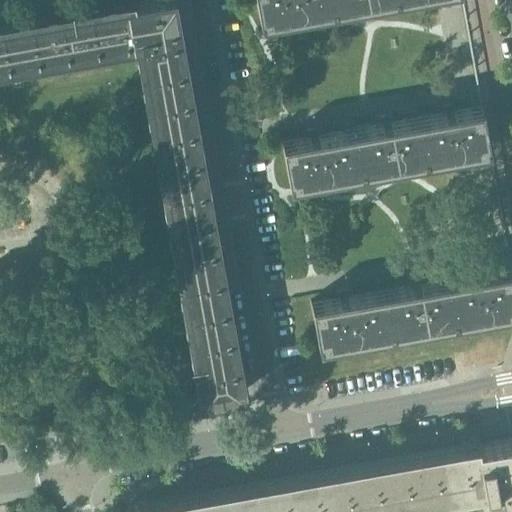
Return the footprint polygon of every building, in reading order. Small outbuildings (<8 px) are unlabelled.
[(0,65),(134,41),(136,51),(141,50),(198,375),(194,376),(196,386),(195,386),(197,398),(245,390),(175,0),(119,0),(0,21),(0,65)] [(261,17),(333,5),(331,0),(256,0),(260,20),(261,19),(261,17)] [(480,103),(454,107),(453,105),(443,107),(444,111),(417,115),(424,155),(462,148),(488,143),(481,102),(480,102),(480,103)] [(355,127),(362,166),(424,155),(417,115),(391,120),(391,116),(380,118),(381,122),(355,127)] [(290,179),(362,166),(355,127),(319,133),(318,129),(308,131),(309,135),(283,140),(282,137),(281,138),(289,181),(290,181),(290,179)] [(472,268),(473,272),(447,277),(453,316),(511,305),(511,275),(510,263),(509,263),(509,264),(483,269),(483,266),(472,268)] [(384,288),(391,327),(453,316),(447,277),(420,281),(420,278),(409,280),(410,283),(384,288)] [(319,340),(391,327),(384,288),(348,294),(347,291),(337,293),(338,296),(312,301),(311,299),(310,299),(318,342),(319,342),(319,340)] [(147,499),(147,498),(135,500),(137,511),(342,511),(472,489),(472,488),(479,487),(481,499),(486,498),(488,511),(511,511),(511,437),(159,502),(158,497),(147,499)]
